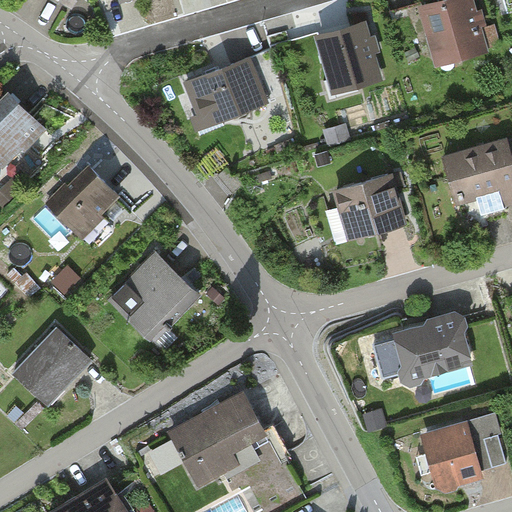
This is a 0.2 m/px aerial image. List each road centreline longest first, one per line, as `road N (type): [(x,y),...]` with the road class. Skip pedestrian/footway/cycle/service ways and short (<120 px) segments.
road 1 (residential): [(0,494),(281,320)]
road 2 (residential): [(281,320),(200,205),(77,71)]
road 3 (residential): [(281,320),(511,259)]
road 4 (residential): [(77,71),(290,0)]
road 5 (residential): [(380,511),(281,320)]
